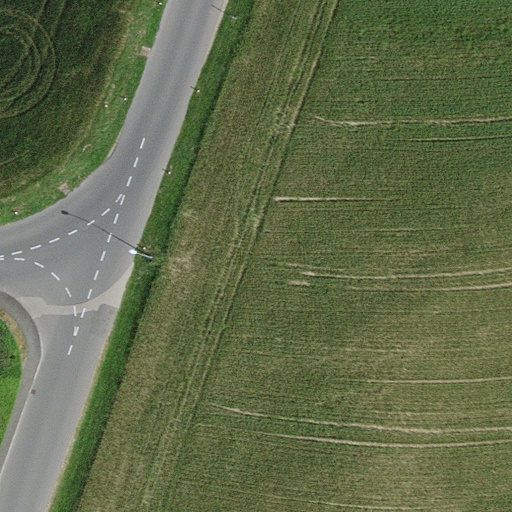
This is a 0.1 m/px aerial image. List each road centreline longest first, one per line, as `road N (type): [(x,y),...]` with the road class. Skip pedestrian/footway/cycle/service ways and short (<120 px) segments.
road 1 (unclassified): [(17,511),(105,251)]
road 2 (unclassified): [(195,0),(105,251)]
